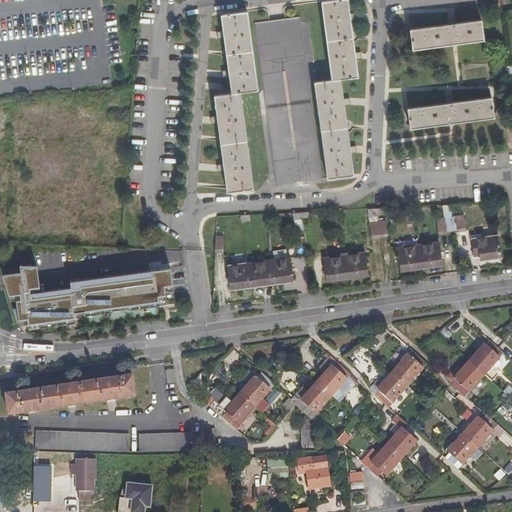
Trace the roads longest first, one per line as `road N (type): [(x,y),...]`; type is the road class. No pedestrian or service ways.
road 1 (tertiary): [(511,285),(171,336)]
road 2 (unknown): [(303,317),(383,410),(482,502)]
road 3 (unknown): [(378,306),(511,436)]
road 4 (residential): [(281,437),(263,447),(239,445),(180,390),(171,336)]
road 5 (tertiary): [(171,336),(63,352),(0,350)]
